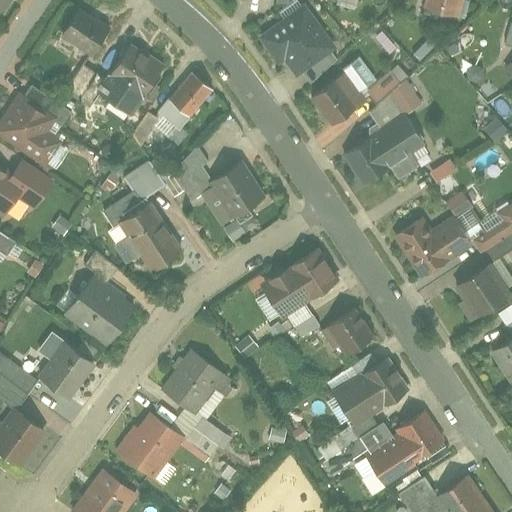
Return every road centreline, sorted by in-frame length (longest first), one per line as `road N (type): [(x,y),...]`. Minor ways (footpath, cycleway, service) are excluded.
road 1 (residential): [(328,209),(181,306),(28,511)]
road 2 (residential): [(328,209),(511,477)]
road 3 (residential): [(165,0),(251,94),(328,209)]
